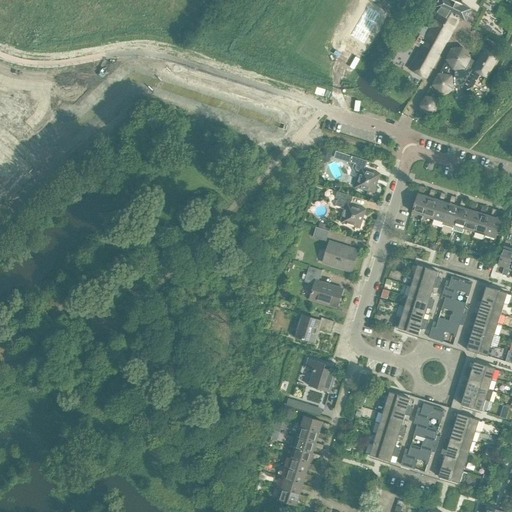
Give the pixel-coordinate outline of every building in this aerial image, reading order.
[(409,68),(426,77),(459,18),(461,18),(466,20),(471,8),(461,4),(462,2),(458,0),(438,0),(436,6),(434,5),(427,21),(433,24),(427,35),(425,34),(423,37),(415,34),(411,42),(418,46),(421,39),(424,40),(409,68)] [(429,7),(424,5),(417,19),(423,21),(429,7)] [(367,6),(350,35),(364,43),(381,14),(367,6)] [(486,78),(498,56),(484,49),(477,62),(470,58),(464,48),(463,48),(453,50),(447,59),(449,61),(446,62),(445,61),(440,71),(442,71),(442,74),(439,73),(433,84),(442,93),(452,88),(452,86),(464,86),(473,70),(486,78)] [(351,156),(349,162),(355,164),(353,168),(355,172),(359,173),(355,187),(374,193),(380,174),(363,168),(364,167),(365,167),(367,161),(364,160),(351,156)] [(337,191),(335,197),(337,198),(335,205),(345,208),(341,222),(360,228),(365,209),(350,204),(353,196),(337,191)] [(423,215),(428,197),(417,194),(412,212),(423,215)] [(433,218),(438,200),(428,197),(423,215),(433,218)] [(442,227),(449,204),(438,200),(433,218),(443,222),(441,226),(442,227)] [(452,230),(459,207),(449,204),(442,227),(452,230)] [(464,228),(470,210),(459,207),(452,230),(454,225),(464,228)] [(474,231),(480,213),(470,210),(464,228),(474,231)] [(485,235),(490,216),(480,213),(474,231),(485,235)] [(495,238),(501,220),(490,216),(485,235),(495,238)] [(326,241),(329,231),(316,227),(313,237),(326,241)] [(352,272),(358,251),(329,242),(323,263),(352,272)] [(509,268),(511,256),(511,248),(504,246),(498,264),(509,268)] [(399,305),(396,316),(401,317),(398,328),(487,356),(507,293),(417,265),(405,306),(399,305)] [(336,308),(342,289),(318,281),(321,271),(309,267),(304,282),(315,285),(313,291),(312,291),(312,293),(310,300),(336,308)] [(314,342),(318,329),(330,332),(334,322),(321,318),(320,321),(303,315),(296,336),(302,338),(302,339),(304,340),(304,339),(314,342)] [(330,393),(336,372),(324,368),(326,364),(307,358),(304,367),(313,370),(309,386),(330,393)] [(493,391),(489,389),(495,369),(475,362),(472,368),(467,367),(465,375),(469,378),(466,388),(461,388),(458,396),(463,398),(461,404),(482,411),(485,400),(490,402),(493,391)] [(459,483),(479,420),(452,412),(416,400),(389,392),(370,455),(395,463),(434,476),(459,483)] [(292,399),(290,406),(307,412),(309,405),(292,399)] [(319,432),(323,422),(322,422),(304,416),(300,427),(319,432)] [(316,443),(319,432),(300,427),(297,437),(316,443)] [(313,453),(316,443),(297,437),(294,447),(313,453)] [(310,463),(313,453),(294,447),(291,457),(310,463)] [(306,474),(310,463),(291,457),(288,468),(306,474)] [(303,484),(306,474),(288,468),(284,478),(303,484)] [(300,494),(303,484),(284,478),(281,488),(300,494)] [(296,505),(300,494),(281,488),(278,500),(296,505)]
